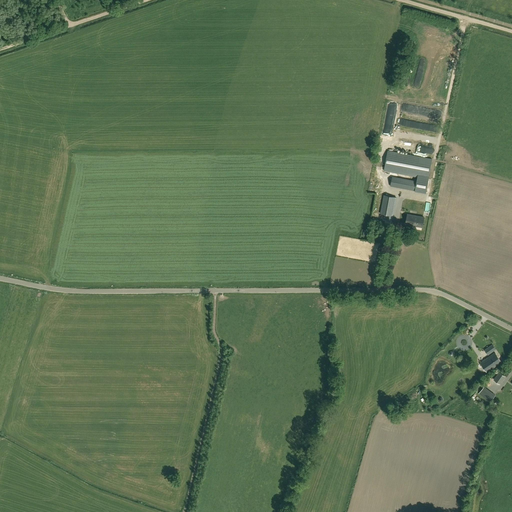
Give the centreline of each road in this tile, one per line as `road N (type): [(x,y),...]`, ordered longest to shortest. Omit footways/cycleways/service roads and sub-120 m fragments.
road 1 (unclassified): [(511,330),(425,290),(79,290),(0,277)]
road 2 (track): [(386,185),(428,197),(464,27)]
road 3 (track): [(386,185),(379,169),(391,107),(444,116)]
